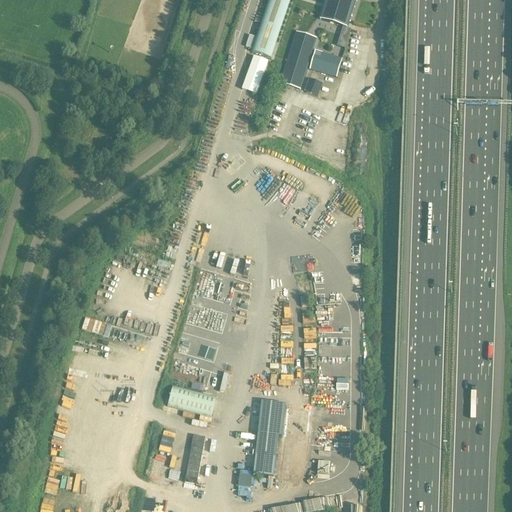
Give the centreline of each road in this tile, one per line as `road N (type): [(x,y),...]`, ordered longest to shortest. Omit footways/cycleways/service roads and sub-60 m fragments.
road 1 (motorway): [(469,511),(486,0)]
road 2 (motorway): [(440,0),(424,511)]
road 3 (unclassified): [(0,369),(38,237),(163,140),(212,0)]
